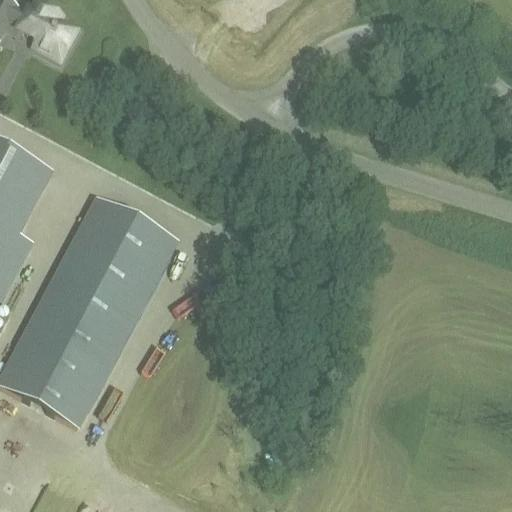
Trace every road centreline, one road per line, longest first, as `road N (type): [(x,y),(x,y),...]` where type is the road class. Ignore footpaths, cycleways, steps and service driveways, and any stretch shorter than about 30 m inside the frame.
road 1 (unclassified): [(261,126),(311,61),(372,34),(431,39),(511,97)]
road 2 (unclassified): [(511,214),(344,163),(261,126)]
road 3 (unclassified): [(261,126),(177,56),(134,0)]
